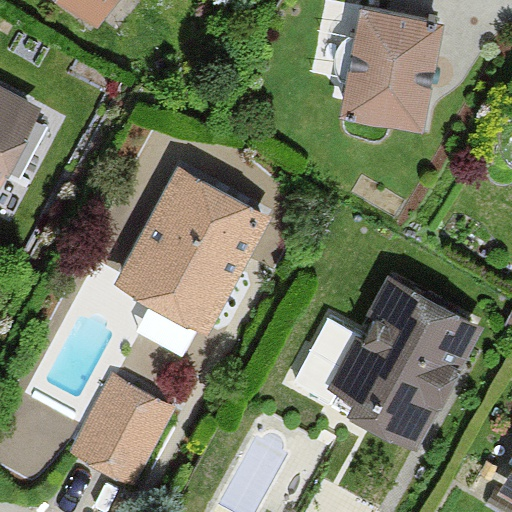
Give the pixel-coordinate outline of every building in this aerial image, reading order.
[(115,0),(60,0),(95,27),(115,0)] [(443,24),(365,10),(346,120),(424,133),(443,24)] [(0,189),(41,113),(0,91),(0,189)] [(270,219),(177,171),(116,286),(209,335),(270,219)] [(417,451),(484,330),(389,278),(356,339),(329,323),(292,390),(330,411),(333,406),(417,451)] [(168,414),(110,385),(71,462),(129,491),(168,414)] [(511,477),(501,497),(511,502),(511,477)]
